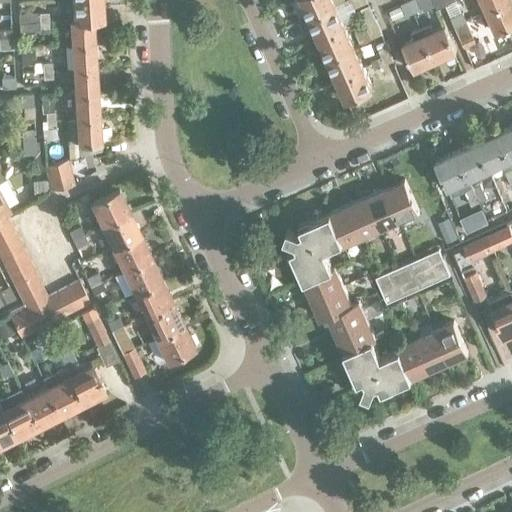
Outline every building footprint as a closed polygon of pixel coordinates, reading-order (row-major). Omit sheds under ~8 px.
[(103,0),(73,0),(75,19),(94,17),(104,16),(103,0)] [(334,0),(302,0),(309,15),(336,3),(334,0)] [(406,15),(414,12),(408,0),(407,0),(400,3),(401,6),(405,14),(406,15)] [(422,8),(418,0),(408,0),(414,12),(422,8)] [(488,10),(510,0),(481,0),(478,2),(482,12),(488,10)] [(511,24),(511,0),(510,0),(488,10),(482,12),(480,13),(485,23),(493,20),(498,31),(511,24)] [(345,24),(336,3),(309,15),(318,36),(345,24)] [(369,4),(360,8),(364,15),(372,11),(369,4)] [(393,20),(405,14),(401,6),(389,11),(393,20)] [(49,11),(19,13),(20,30),(50,27),(49,11)] [(367,23),(376,19),(372,11),(364,15),(345,24),(318,36),(327,56),(354,45),(347,28),(365,19),(367,23)] [(454,23),(466,18),(462,11),(451,17),(454,23)] [(94,17),(75,19),(71,19),(72,44),(95,43),(94,17)] [(466,18),(454,23),(464,46),(476,41),(466,18)] [(382,34),(376,19),(367,23),(365,24),(371,39),(382,34)] [(434,29),(431,22),(421,27),(425,33),(436,59),(458,49),(446,24),(434,29)] [(0,38),(13,37),(12,27),(0,27),(0,38)] [(425,33),(421,27),(411,31),(414,38),(403,43),(415,69),(436,59),(425,33)] [(13,37),(0,38),(0,48),(14,47),(13,37)] [(95,43),(72,44),(74,69),(97,67),(95,43)] [(363,65),(354,45),(327,56),(337,77),(363,65)] [(387,45),(378,49),(381,56),(390,51),(387,45)] [(381,56),(383,60),(385,63),(393,59),(390,51),(381,56)] [(34,70),(43,70),(53,69),(52,61),(43,62),(43,63),(34,64),(34,70)] [(346,99),(373,87),(368,77),(376,73),(371,62),(363,65),(337,77),(346,99)] [(98,92),(97,67),(74,69),(75,93),(98,92)] [(43,70),(44,78),(53,77),(53,69),(43,70)] [(15,75),(1,76),(2,87),(16,86),(15,75)] [(24,111),(25,118),(34,117),(33,106),(34,106),(34,92),(19,93),(20,106),(24,106),(24,111)] [(98,92),(75,93),(77,117),(100,116),(98,92)] [(100,116),(77,117),(67,118),(68,142),(78,141),(78,143),(101,142),(100,116)] [(511,157),(511,125),(498,132),(510,159),(511,157)] [(21,129),(23,154),(45,153),(45,152),(44,141),(37,142),(36,128),(21,129)] [(511,163),(510,159),(498,132),(477,141),(489,168),(502,162),(505,171),(511,186),(511,163)] [(488,220),(496,216),(476,173),(489,168),(477,141),(457,150),(469,177),(488,220)] [(97,142),(78,143),(79,155),(97,151),(97,142)] [(64,147),(45,152),(45,153),(45,156),(46,164),(68,159),(64,147)] [(488,220),(469,177),(457,150),(435,159),(447,186),(460,181),(471,203),(467,205),(476,225),(488,220)] [(34,169),(47,169),(46,164),(45,156),(33,157),(34,169)] [(47,169),(53,189),(76,183),(69,158),(68,159),(46,164),(47,169)] [(405,178),(386,187),(400,219),(419,211),(405,178)] [(34,192),(47,191),(46,179),(33,180),(34,192)] [(386,187),(367,195),(381,228),(400,219),(386,187)] [(103,225),(130,212),(119,189),(91,202),(103,225)] [(0,210),(8,206),(0,190),(0,210)] [(367,195),(348,203),(363,236),(381,228),(367,195)] [(329,213),(341,240),(343,244),(363,236),(348,203),(329,213)] [(130,212),(103,225),(114,247),(141,234),(130,212)] [(0,231),(13,225),(7,213),(0,217),(0,231)] [(303,278),(332,265),(324,248),(341,240),(329,213),(297,227),(300,233),(288,227),(283,238),(296,243),(289,246),(303,278)] [(486,234),(493,250),(511,240),(511,229),(509,224),(486,234)] [(0,245),(19,237),(13,225),(0,231),(0,245)] [(73,238),(84,233),(80,225),(69,230),(73,238)] [(84,233),(73,238),(77,246),(88,240),(84,233)] [(151,256),(141,234),(114,247),(124,269),(151,256)] [(470,260),(493,250),(486,234),(463,245),(470,260)] [(0,250),(4,258),(24,248),(19,237),(0,245),(0,250)] [(10,270),(30,260),(24,248),(4,258),(10,270)] [(434,258),(442,254),(439,248),(431,252),(434,258)] [(426,261),(434,258),(431,252),(423,255),(426,261)] [(442,254),(434,258),(437,264),(445,261),(442,254)] [(151,256),(124,269),(135,291),(162,278),(151,256)] [(414,267),(422,263),(419,257),(411,260),(414,267)] [(434,258),(426,261),(429,268),(437,264),(434,258)] [(16,282),(36,272),(30,260),(10,270),(16,282)] [(405,263),(411,276),(417,273),(414,267),(411,260),(405,263)] [(440,271),(448,267),(445,261),(437,264),(440,271)] [(312,297),(345,282),(336,263),(332,265),(303,278),(312,297)] [(405,278),(410,276),(411,276),(405,263),(399,266),(405,278)] [(422,263),(414,267),(417,273),(425,270),(422,263)] [(432,274),(440,271),(437,264),(429,268),(432,274)] [(399,281),(402,279),(405,278),(399,266),(393,268),(399,281)] [(448,267),(440,271),(442,277),(451,274),(448,267)] [(393,284),(396,282),(399,281),(393,268),(388,271),(393,284)] [(419,280),(427,276),(425,270),(417,273),(419,280)] [(477,270),(464,276),(475,301),(488,295),(477,270)] [(90,286),(103,280),(98,271),(86,276),(90,286)] [(387,286),(389,285),(393,284),(388,271),(382,273),(387,286)] [(440,271),(432,274),(434,281),(442,277),(440,271)] [(21,293),(41,283),(36,272),(16,282),(21,293)] [(381,289),(387,286),(382,273),(376,276),(381,289)] [(410,276),(415,289),(422,286),(419,280),(417,273),(411,276),(410,276)] [(402,279),(408,292),(415,289),(410,276),(405,278),(402,279)] [(427,276),(419,280),(422,286),(430,282),(427,276)] [(68,284),(78,306),(90,300),(80,278),(68,284)] [(162,278),(135,291),(146,313),(173,300),(162,278)] [(402,295),(408,292),(402,279),(399,281),(396,282),(402,295)] [(103,280),(90,286),(94,294),(106,287),(103,280)] [(345,282),(312,297),(320,316),(327,313),(353,300),(345,282)] [(389,285),(395,298),(402,295),(396,282),(393,284),(389,285)] [(11,314),(27,305),(47,295),(41,283),(21,293),(25,301),(9,310),(11,314)] [(8,301),(17,296),(10,284),(2,289),(8,301)] [(68,311),(78,306),(68,284),(57,290),(68,311)] [(387,301),(395,298),(389,285),(387,286),(381,289),(387,301)] [(503,336),(511,332),(511,292),(510,289),(488,298),(493,308),(491,309),(503,336)] [(57,290),(47,295),(27,305),(11,314),(22,334),(68,311),(57,290)] [(335,331),(368,316),(360,297),(353,300),(327,313),(335,331)] [(184,322),(173,300),(146,313),(157,336),(184,322)] [(86,321),(98,315),(94,307),(82,312),(86,321)] [(368,316),(335,331),(345,351),(373,339),(378,337),(377,336),(384,332),(376,313),(368,316)] [(454,319),(435,327),(449,360),(468,351),(462,338),(476,332),(467,313),(454,319)] [(0,332),(3,337),(18,330),(10,314),(0,319),(0,332)] [(98,315),(86,321),(85,321),(97,346),(110,339),(98,315)] [(112,330),(124,324),(120,315),(107,321),(112,330)] [(195,345),(184,322),(157,336),(168,359),(195,345)] [(124,324),(112,330),(115,338),(128,332),(124,324)] [(435,327),(415,336),(430,368),(449,360),(435,327)] [(430,368),(415,336),(396,344),(398,348),(411,377),(430,368)] [(373,339),(345,351),(357,380),(364,378),(365,381),(361,393),(371,397),(375,385),(379,384),(381,390),(411,377),(398,348),(381,356),(373,339)] [(122,352),(134,376),(146,370),(134,346),(122,352)] [(0,364),(0,369),(4,377),(13,373),(6,361),(0,364)] [(106,390),(92,363),(78,370),(75,363),(66,368),(69,375),(83,402),(106,390)] [(61,413),(83,402),(69,375),(47,386),(61,413)] [(39,425),(61,413),(47,386),(25,397),(39,425)] [(39,425),(25,397),(3,409),(17,436),(39,425)] [(0,444),(17,436),(3,409),(0,402),(0,444)]
